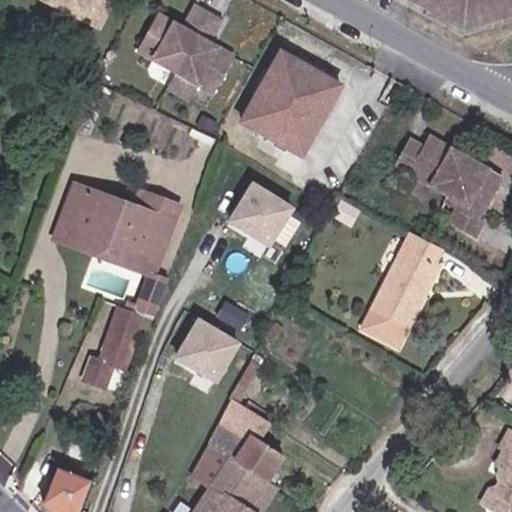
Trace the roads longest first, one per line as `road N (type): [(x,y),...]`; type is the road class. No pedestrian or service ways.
road 1 (residential): [(349,511),(511,318)]
road 2 (tertiary): [(335,0),(511,98)]
